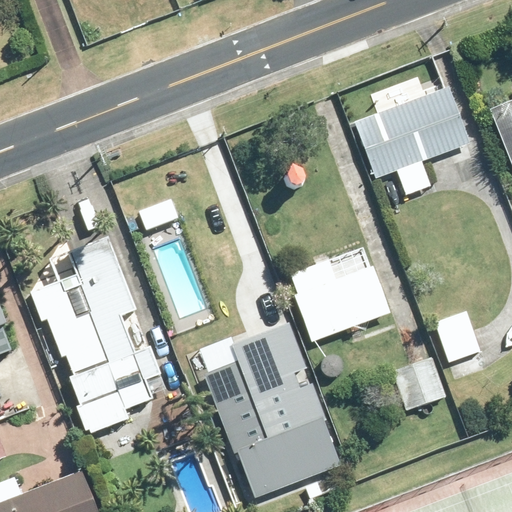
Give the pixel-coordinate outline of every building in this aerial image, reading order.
[(451,88),(356,124),(378,180),(473,144),(451,88)] [(511,102),(490,110),(511,163),(511,102)] [(149,233),(161,260),(158,262),(180,312),(239,285),(205,208),(149,233)] [(72,377),(83,407),(79,408),(88,431),(93,429),(94,433),(130,419),(126,410),(155,398),(147,378),(162,373),(151,347),(138,352),(123,314),(138,308),(110,237),(55,259),(63,280),(31,292),(43,322),(49,319),(63,357),(69,355),(77,375),(72,377)] [(377,268),(297,297),(315,344),(394,315),(377,268)] [(0,354),(9,351),(1,329),(7,327),(0,308),(0,398),(4,397),(0,387),(0,354)] [(468,309),(436,321),(451,364),(483,353),(468,309)] [(434,358),(394,373),(408,412),(449,398),(434,358)] [(298,371),(269,381),(269,383),(248,390),(269,446),(300,434),(298,430),(317,423),(298,371)] [(241,405),(229,409),(234,424),(246,421),(241,405)] [(319,447),(302,457),(309,469),(326,461),(319,447)] [(99,511),(84,473),(0,505),(0,511),(99,511)]
